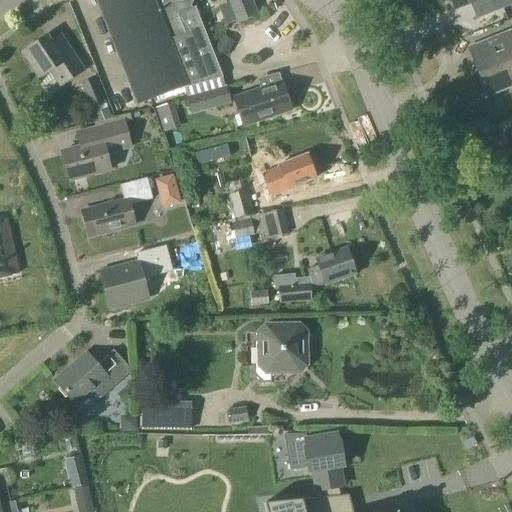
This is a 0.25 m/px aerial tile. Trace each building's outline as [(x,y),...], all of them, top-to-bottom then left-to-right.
[(178,15),(172,0),(95,0),(137,105),(183,87),(191,115),(230,104),(226,88),(225,89),(222,79),(222,78),(195,8),(178,15)] [(225,0),(236,24),(257,15),(251,0),(225,0)] [(511,0),(446,0),(447,2),(453,4),(454,8),(475,0),(491,0),(496,11),(511,4),(511,0)] [(488,94),(511,84),(511,31),(470,48),(488,94)] [(85,71),(68,47),(61,35),(51,42),(47,37),(22,54),(39,80),(49,73),(60,88),(85,71)] [(234,43),(221,36),(214,50),(226,57),(234,43)] [(95,123),(110,117),(94,79),(79,86),(95,123)] [(290,110),(282,86),(267,91),(266,89),(233,100),(242,126),(290,110)] [(72,182),(110,172),(106,156),(132,150),(125,123),(96,130),(100,145),(65,154),(72,182)] [(286,193),(302,187),(301,185),(316,179),(312,169),(314,164),(312,160),(308,158),(307,156),(278,167),(280,173),(270,177),(277,195),(286,191),(286,193)] [(173,176),(155,181),(157,191),(176,186),(173,176)] [(152,200),(147,179),(120,186),(124,203),(82,213),(88,239),(134,228),(129,206),(152,200)] [(233,220),(252,215),(247,191),(228,196),(233,220)] [(161,209),(146,210),(147,223),(162,222),(161,209)] [(287,235),(282,210),(230,222),(234,240),(262,234),(263,240),(287,235)] [(0,278),(19,275),(7,220),(0,221),(0,278)] [(171,272),(165,247),(135,255),(138,267),(121,272),(119,268),(99,274),(102,285),(107,284),(114,308),(148,298),(143,279),(171,272)] [(324,286),(355,276),(347,250),(315,260),(320,273),(310,276),(314,288),(324,285),(324,286)] [(294,279),(294,275),(273,277),(274,289),(277,289),(279,305),(311,302),(310,289),(312,288),(308,278),(294,279)] [(250,307),(267,305),(266,292),(249,293),(250,307)] [(266,372),(298,372),(305,365),(304,334),(299,328),(267,329),(261,336),(261,368),(266,372)] [(127,367),(113,352),(98,366),(88,354),(56,383),(76,406),(92,392),(98,400),(127,375),(127,367)] [(191,432),(191,403),(162,403),(162,394),(141,394),(140,431),(191,432)] [(230,424),(247,423),(246,409),(228,411),(230,424)] [(306,435),(285,434),(291,470),(308,467),(309,473),(314,472),(317,491),(323,490),(338,488),(343,487),(339,467),(344,467),(340,444),(338,444),(337,436),(307,441),(306,435)] [(0,505),(7,504),(5,495),(8,495),(6,487),(11,486),(7,469),(0,470),(0,505)] [(69,480),(71,489),(88,485),(86,475),(69,480)] [(88,487),(73,490),(75,500),(90,497),(88,487)] [(338,488),(323,490),(325,498),(264,502),(266,511),(354,511),(350,495),(340,496),(338,488)]
